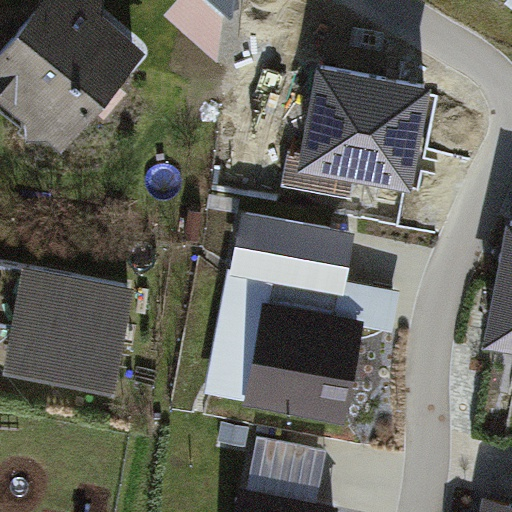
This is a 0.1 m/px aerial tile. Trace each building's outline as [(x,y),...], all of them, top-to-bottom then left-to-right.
[(73,0),(50,0),(0,54),(0,65),(68,129),(135,57),(73,0)] [(442,89),(323,61),(302,155),(421,183),(442,89)] [(359,225),(245,203),(233,266),(347,288),(359,225)] [(511,208),(487,328),(511,332),(511,208)] [(25,260),(0,255),(0,318),(11,320),(4,356),(119,377),(137,275),(26,255),(25,260)] [(367,311),(266,292),(247,392),(348,411),(367,311)] [(337,511),(340,499),(241,482),(235,511),(337,511)] [(481,511),(511,511),(511,496),(485,492),(481,511)]
